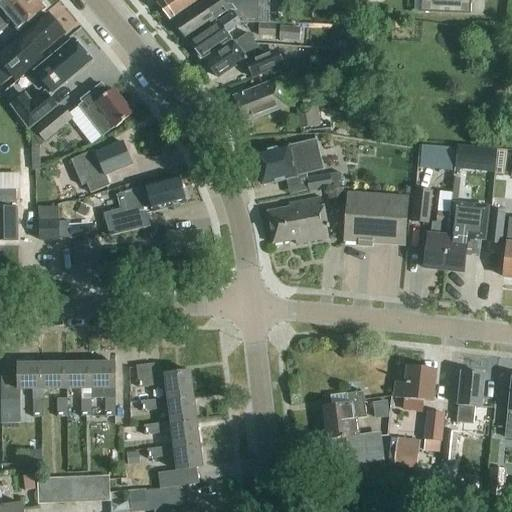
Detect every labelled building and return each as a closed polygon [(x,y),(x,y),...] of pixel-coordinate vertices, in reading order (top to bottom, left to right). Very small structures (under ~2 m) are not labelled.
[(0,0),(0,16),(19,0),(0,0)] [(35,0),(19,0),(0,16),(0,32),(11,24),(17,32),(44,10),(35,0)] [(160,0),(155,4),(170,22),(202,0),(160,0)] [(185,41),(230,12),(220,0),(205,0),(171,24),(185,41)] [(420,0),(420,1),(420,14),(470,15),(470,0),(420,0)] [(257,6),(235,8),(233,13),(217,23),(187,44),(201,62),(232,41),(228,34),(242,25),(239,21),(257,21),(257,6)] [(40,56),(65,34),(47,14),(0,53),(0,87),(12,78),(16,83),(43,60),(40,56)] [(269,14),(269,24),(278,24),(278,14),(269,14)] [(275,38),(275,25),(258,24),(258,38),(275,38)] [(279,41),(300,42),(301,29),(280,27),(279,41)] [(247,34),(233,43),(203,63),(218,80),(248,60),(243,54),(256,46),(247,34)] [(90,62),(74,42),(51,62),(54,65),(40,77),(53,92),(90,62)] [(245,63),(252,80),(278,68),(271,52),(245,63)] [(361,53),(339,53),(340,68),(361,68),(361,53)] [(298,104),(290,84),(282,88),(279,79),(232,97),(244,126),(291,108),(290,107),(298,104)] [(133,115),(113,90),(107,95),(101,86),(81,102),(83,105),(79,108),(102,138),(114,128),(115,130),(133,115)] [(511,107),(511,86),(495,86),(494,107),(511,107)] [(25,96),(11,107),(29,128),(56,106),(45,93),(32,105),(25,96)] [(34,130),(45,143),(72,120),(62,107),(34,130)] [(318,108),(296,110),(298,131),(320,128),(318,108)] [(308,179),(307,175),(322,171),(315,142),(255,156),(262,186),(285,180),(290,196),(308,192),(309,194),(327,190),(332,189),(343,190),(340,174),(329,176),(329,175),(308,179)] [(122,143),(95,155),(94,152),(71,161),(82,187),(86,186),(90,195),(109,187),(105,177),(132,166),(122,143)] [(29,148),(18,148),(19,162),(30,161),(29,148)] [(457,148),(455,169),(474,171),(477,150),(457,148)] [(0,242),(18,242),(18,208),(20,208),(20,209),(33,209),(32,176),(30,176),(30,162),(21,162),(21,168),(20,168),(20,176),(19,176),(0,175),(0,242)] [(150,227),(149,223),(146,215),(153,213),(186,204),(179,178),(135,190),(127,193),(118,195),(122,210),(103,215),(110,238),(150,227)] [(410,224),(429,226),(433,192),(431,192),(432,189),(422,188),(422,191),(414,190),(410,224)] [(332,189),(327,190),(330,208),(346,205),(343,190),(332,189)] [(348,194),(344,243),(358,247),(372,248),(404,247),(408,199),(348,194)] [(289,209),(267,213),(273,246),(295,241),(296,246),(328,239),(321,199),(288,205),(289,209)] [(485,208),(452,204),(451,214),(444,272),(464,274),(466,251),(480,253),(485,208)] [(40,224),(59,223),(59,208),(38,208),(40,224)] [(444,272),(451,214),(438,213),(436,224),(433,224),(431,236),(428,236),(424,270),(444,272)] [(511,244),(507,244),(503,278),(511,279),(511,214),(507,214),(505,233),(511,233),(511,244)] [(487,244),(499,246),(502,222),(490,220),(487,244)] [(59,242),(59,223),(40,224),(40,242),(59,242)] [(70,241),(91,239),(90,225),(68,226),(70,241)] [(203,255),(201,231),(163,234),(165,258),(203,255)] [(96,266),(95,242),(74,243),(75,267),(96,266)] [(66,391),(66,365),(42,366),(42,391),(43,391),(66,391)] [(91,365),(66,365),(66,391),(81,391),(81,418),(91,417),(91,391),(91,365)] [(91,391),(115,390),(115,365),(91,365),(91,391)] [(167,400),(193,397),(190,372),(155,377),(153,365),(135,367),(138,389),(165,386),(167,400)] [(42,391),(42,366),(17,366),(18,379),(18,391),(19,391),(33,391),(33,418),(44,418),(43,400),(43,391),(42,391)] [(436,372),(407,369),(405,384),(396,383),(394,398),(405,399),(404,410),(422,412),(423,401),(432,402),(436,372)] [(484,377),(461,374),(458,407),(459,407),(457,423),(472,425),(474,408),(481,409),(484,377)] [(2,379),(1,402),(19,402),(19,391),(18,391),(18,379),(2,379)] [(323,409),(327,441),(346,438),(349,466),(383,462),(380,436),(359,438),(357,421),(366,419),(363,394),(346,396),(348,405),(323,409)] [(167,400),(170,424),(196,421),(193,397),(167,400)] [(68,418),(67,399),(57,399),(57,418),(68,418)] [(105,400),(105,418),(115,418),(115,400),(115,399),(105,399),(105,400)] [(141,403),(142,413),(160,411),(159,401),(141,403)] [(442,443),(444,415),(426,413),(423,441),(425,441),(424,452),(439,453),(440,443),(442,443)] [(170,424),(143,427),(144,437),(162,435),(171,434),(173,448),(199,445),(196,421),(170,424)] [(440,481),(452,482),(458,434),(444,432),(441,461),(442,461),(440,481)] [(397,439),(393,468),(416,472),(420,442),(397,439)] [(481,455),(483,440),(468,439),(467,453),(481,455)] [(173,448),(146,451),(147,461),(164,459),(164,460),(175,459),(176,472),(198,469),(202,469),(199,445),(173,448)] [(139,453),(127,454),(128,467),(140,466),(139,453)] [(176,472),(159,474),(161,491),(180,489),(200,487),(198,469),(176,472)] [(487,497),(503,499),(506,471),(490,469),(487,497)] [(97,502),(96,478),(84,479),(85,503),(97,502)] [(96,478),(97,502),(109,502),(108,478),(96,478)] [(73,479),(61,480),(62,503),(74,503),(73,479)] [(85,503),(84,479),(73,479),(74,503),(85,503)] [(51,504),(50,480),(38,480),(38,504),(51,504)] [(61,480),(50,480),(51,504),(62,503),(61,480)] [(161,491),(145,492),(147,511),(153,511),(153,508),(182,505),(180,489),(161,491)] [(0,511),(23,511),(22,505),(2,507),(0,492),(0,491),(0,511)]
